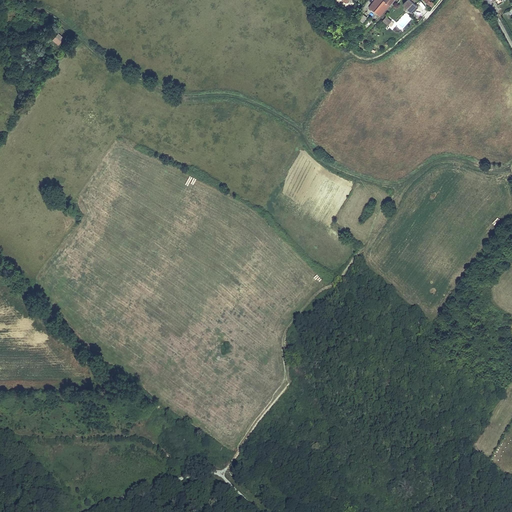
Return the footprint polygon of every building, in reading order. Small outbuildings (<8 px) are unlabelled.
[(374,0),(369,7),(374,11),(375,11),(383,0),(374,0)] [(389,4),(384,0),(383,0),(375,11),(380,15),(389,4)] [(406,0),(403,4),(412,13),(418,7),(414,2),(415,0),(406,0)] [(390,23),(392,24),(394,22),(387,16),(381,22),(387,26),(390,23)] [(61,41),(55,36),(52,39),(58,44),(61,41)]
